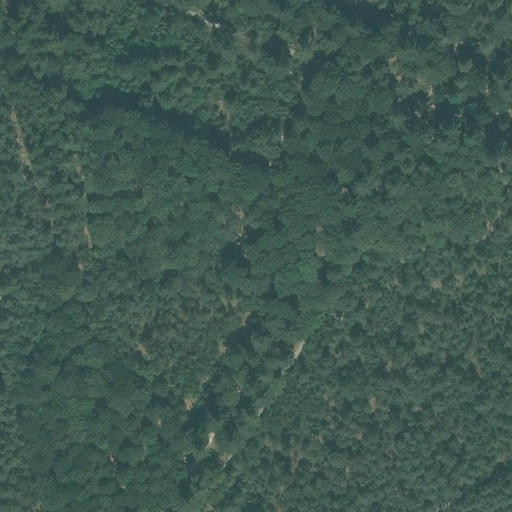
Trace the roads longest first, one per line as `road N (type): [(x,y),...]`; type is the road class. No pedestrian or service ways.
road 1 (track): [(154,511),(482,0)]
road 2 (track): [(157,0),(449,112)]
